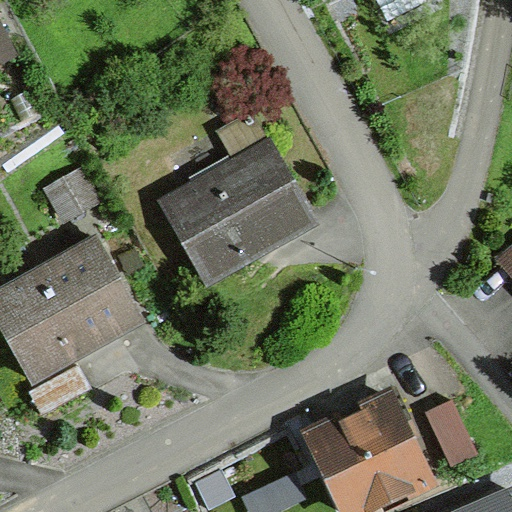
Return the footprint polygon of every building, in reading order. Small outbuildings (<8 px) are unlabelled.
[(0,60),(9,56),(0,39),(0,60)] [(230,166),(159,206),(201,281),(241,258),(236,247),(300,211),(247,115),(213,135),(230,166)] [(44,191),(59,217),(89,200),(75,174),(44,191)] [(68,356),(61,345),(126,309),(89,242),(54,261),(56,263),(0,294),(0,331),(26,379),(68,356)] [(511,246),(496,261),(511,279),(511,246)] [(23,392),(36,417),(85,390),(72,366),(23,392)] [(340,511),(351,511),(420,479),(384,404),(383,405),(378,395),(356,405),(360,415),(306,441),(340,511)] [(446,401),(419,413),(445,467),(471,454),(446,401)] [(511,511),(511,507),(508,498),(474,511),(511,511)]
